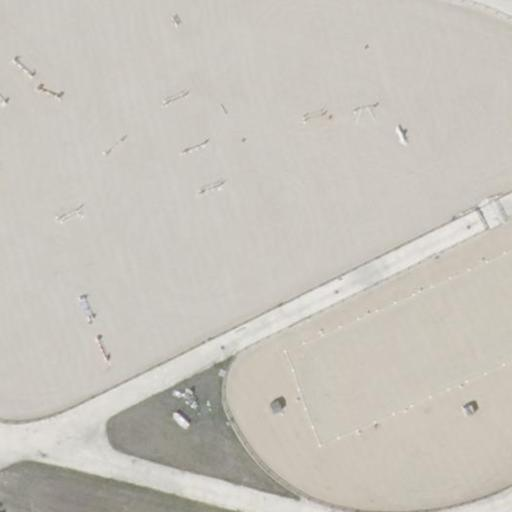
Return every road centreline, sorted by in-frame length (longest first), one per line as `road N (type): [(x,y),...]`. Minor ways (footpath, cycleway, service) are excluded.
road 1 (track): [(0,432),(26,401),(511,234)]
road 2 (track): [(421,511),(511,388)]
